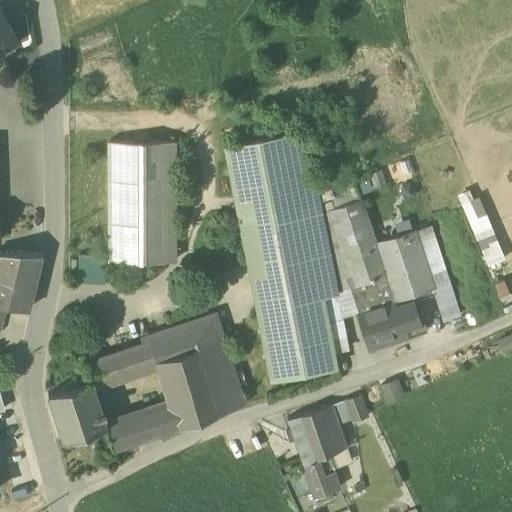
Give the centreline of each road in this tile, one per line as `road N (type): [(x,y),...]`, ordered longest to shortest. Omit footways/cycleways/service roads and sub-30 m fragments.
road 1 (residential): [(55,498),(29,402),(53,258),(57,48),(48,0)]
road 2 (unclassified): [(429,356),(250,414),(55,498)]
